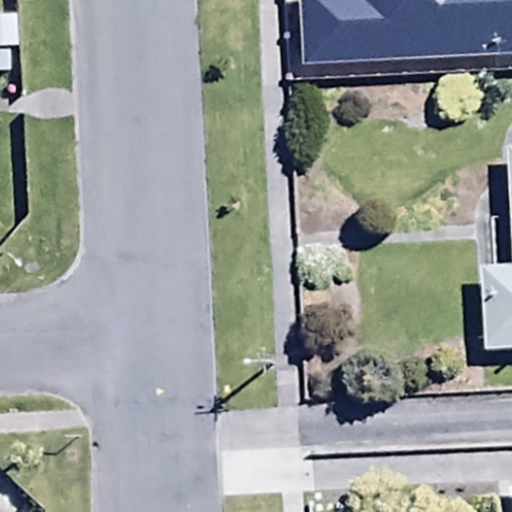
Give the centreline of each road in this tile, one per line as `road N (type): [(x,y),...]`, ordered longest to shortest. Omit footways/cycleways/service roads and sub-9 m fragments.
road 1 (residential): [(121,0),(137,337)]
road 2 (residential): [(137,337),(158,511)]
road 3 (residential): [(137,337),(0,339)]
